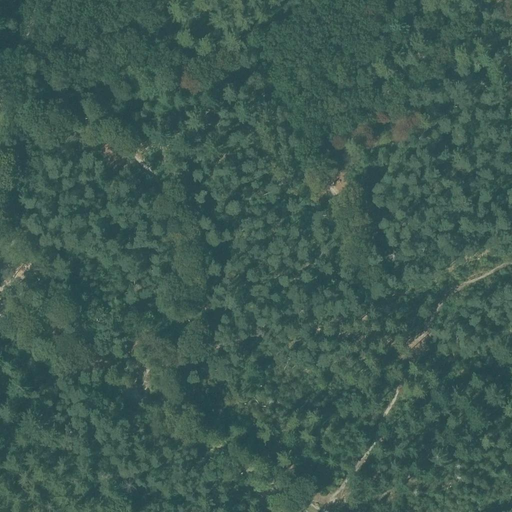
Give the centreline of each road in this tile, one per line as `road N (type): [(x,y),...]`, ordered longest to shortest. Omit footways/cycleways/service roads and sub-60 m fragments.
road 1 (track): [(301,105),(306,147),(350,222),(340,285),(302,317),(214,345),(173,319),(169,340),(153,352),(112,511)]
road 2 (track): [(0,114),(30,109),(76,123),(247,64),(275,75),(301,105),(339,100),(408,84),(468,16),(500,0)]
road 3 (track): [(0,310),(314,511)]
road 4 (track): [(511,265),(457,285),(415,345),(314,330),(302,317)]
